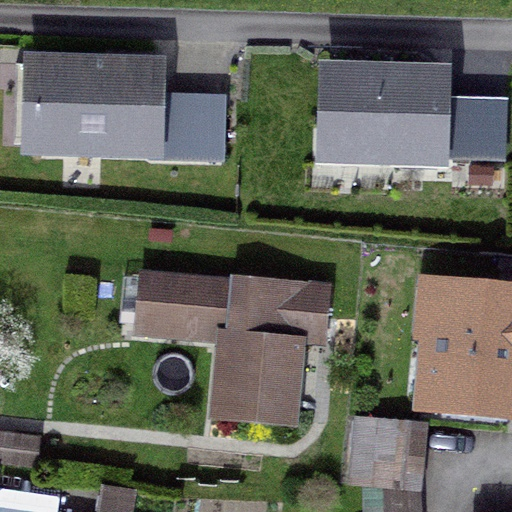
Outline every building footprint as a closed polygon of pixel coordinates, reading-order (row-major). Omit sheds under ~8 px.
[(152,150),(154,68),(34,64),(31,147),(152,150)] [(438,158),(440,77),(329,74),(327,155),(438,158)] [(293,421),(300,339),(283,338),(286,313),(326,317),(329,288),(232,279),(232,285),(162,278),(157,329),(221,335),(214,413),(254,417),(253,423),(296,427),(297,422),(293,421)] [(511,295),(439,289),(429,403),(511,411),(511,295)] [(357,419),(351,483),(384,483),(417,481),(422,425),(357,419)] [(0,463),(36,468),(39,438),(0,433),(0,463)] [(385,511),(418,511),(417,481),(384,483),(385,511)]
